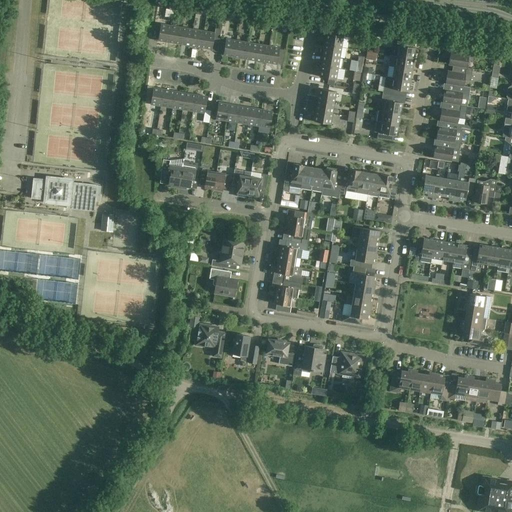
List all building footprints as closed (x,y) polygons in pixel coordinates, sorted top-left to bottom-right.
[(169,42),(172,26),(161,25),(158,40),(169,42)] [(180,44),(182,28),(172,26),(169,42),(180,44)] [(182,28),(180,44),(190,45),(193,30),(182,28)] [(214,34),(203,32),(201,47),(212,49),(213,41),(219,42),(221,29),(215,28),(214,34)] [(327,34),(326,44),(341,47),(343,36),(346,37),(347,31),(336,29),(335,35),(327,34)] [(201,47),(203,32),(193,30),(190,45),(201,47)] [(223,55),(234,57),(237,41),(226,39),(223,55)] [(399,46),(397,57),(413,59),(415,48),(409,47),(410,41),(398,39),(396,45),(399,46)] [(245,58),(247,43),(237,41),(234,57),(245,58)] [(256,60),(258,45),(247,43),(245,58),(256,60)] [(324,55),(339,58),(341,47),(326,44),(324,55)] [(266,62),(269,47),(258,45),(256,60),(266,62)] [(280,48),(269,47),(266,62),(277,64),(280,48)] [(456,66),(466,68),(467,61),(468,62),(469,62),(471,61),(472,61),(473,60),(474,59),(474,58),(476,50),(457,47),(457,48),(458,48),(458,53),(451,52),(449,65),(456,66)] [(367,51),(365,59),(375,61),(377,53),(367,51)] [(339,58),(324,55),(322,66),(337,69),(339,58)] [(395,67),(411,70),(413,59),(397,57),(390,55),(388,66),(395,67)] [(263,71),(276,73),(277,64),(265,62),(263,71)] [(335,79),(337,69),(322,66),(320,77),(335,79)] [(448,71),(446,83),(452,84),(457,85),(463,86),(464,80),(471,81),(473,69),(466,68),(456,66),(455,72),(448,71)] [(393,78),(409,81),(411,70),(395,67),(393,78)] [(354,71),(352,80),(359,81),(361,73),(354,71)] [(383,94),(401,97),(402,91),(408,92),(409,81),(393,78),(385,77),(383,94)] [(444,89),(442,102),(453,104),(460,105),(467,106),(470,90),(475,91),(475,88),(470,87),(463,86),(457,85),(452,84),(451,91),(444,89)] [(150,104),(162,106),(164,90),(153,88),(150,104)] [(318,100),(334,103),(335,92),(320,89),(318,100)] [(164,90),(162,106),(172,107),(175,92),(164,90)] [(183,109),(185,94),(175,92),(172,107),(183,109)] [(193,111),(196,95),(185,94),(183,109),(193,111)] [(378,99),(376,110),(378,110),(384,111),(400,114),(402,103),(400,103),(396,102),(397,96),(383,94),(382,99),(378,99)] [(196,95),(193,111),(205,113),(207,97),(196,95)] [(318,100),(316,111),(332,114),(334,103),(318,100)] [(216,119),(227,120),(229,105),(218,103),(216,119)] [(441,108),(439,121),(450,122),(457,124),(458,118),(464,119),(465,119),(467,106),(460,105),(453,104),(452,110),(441,108)] [(227,120),(237,122),(240,107),(229,105),(227,120)] [(251,108),(240,107),(237,122),(248,124),(251,108)] [(474,108),(467,107),(466,114),(473,115),(474,108)] [(248,124),(259,126),(261,110),(251,108),(248,124)] [(261,110),(259,126),(270,127),(272,112),(261,110)] [(377,116),(376,121),(382,122),(398,125),(400,114),(384,111),(378,110),(377,116)] [(330,124),(332,114),(316,111),(315,122),(330,124)] [(511,118),(511,119),(505,118),(502,136),(511,137),(511,118)] [(376,121),(375,132),(378,133),(377,139),(390,141),(391,135),(396,136),(398,125),(382,122),(376,121)] [(438,127),(436,139),(443,141),(448,141),(454,142),(460,143),(462,130),(463,125),(457,124),(450,122),(450,128),(438,127)] [(459,150),(460,143),(448,141),(446,147),(435,145),(433,158),(451,161),(453,149),(459,150)] [(501,155),(498,173),(505,174),(508,157),(501,155)] [(172,187),(179,188),(183,167),(184,159),(170,161),(164,160),(161,173),(170,174),(169,184),(173,185),(172,187)] [(183,167),(179,188),(186,189),(186,187),(191,188),(192,178),(195,178),(196,169),(197,163),(184,161),(183,167)] [(304,166),(305,166),(293,164),(292,173),(286,172),(283,185),(290,186),(289,187),(300,189),(304,166)] [(315,168),(304,166),(300,189),(311,191),(315,168)] [(325,170),(315,168),(311,191),(321,193),(325,170)] [(234,169),(232,182),(238,183),(236,193),(238,194),(237,196),(246,198),(246,195),(247,195),(250,177),(251,172),(244,171),(234,169)] [(339,194),(341,182),(335,180),(336,171),(325,169),(325,170),(321,193),(322,193),(321,195),(339,198),(339,194)] [(347,183),(341,182),(339,194),(346,195),(346,191),(357,193),(360,171),(361,171),(349,169),(347,183)] [(214,190),(216,173),(201,170),(199,182),(205,183),(204,188),(214,190)] [(357,193),(368,195),(371,173),(361,171),(360,171),(357,193)] [(250,177),(247,195),(249,195),(248,198),(256,200),(257,197),(259,197),(260,191),(265,192),(268,175),(258,173),(251,172),(250,177)] [(232,175),(216,173),(214,190),(223,191),(224,186),(230,187),(232,175)] [(371,173),(368,195),(378,196),(382,175),(381,175),(371,173)] [(382,175),(378,196),(395,199),(397,187),(391,186),(393,176),(381,174),(381,175),(382,175)] [(427,196),(433,197),(436,177),(425,175),(422,192),(428,193),(427,196)] [(444,196),(447,179),(436,177),(433,197),(438,198),(439,195),(444,196)] [(457,181),(454,201),(460,202),(460,199),(466,200),(466,193),(472,194),(475,179),(469,178),(468,182),(457,181)] [(454,201),(457,181),(447,179),(444,196),(449,197),(448,200),(454,201)] [(488,193),(494,194),(494,192),(496,180),(490,179),(489,186),(477,184),(474,202),(486,204),(488,193)] [(101,186),(97,186),(98,185),(78,183),(77,185),(69,184),(70,182),(50,180),(49,184),(37,183),(36,195),(48,196),(47,200),(67,202),(67,200),(75,201),(75,203),(95,205),(96,200),(99,201),(101,186)] [(363,211),(354,209),(352,219),(361,221),(363,211)] [(313,213),(308,213),(291,210),(290,216),(289,216),(287,225),(311,229),(312,220),(313,213)] [(364,219),(392,220),(393,211),(365,210),(364,219)] [(112,231),(113,215),(103,214),(102,230),(112,231)] [(308,244),(311,229),(287,225),(285,234),(292,235),(291,241),(308,244)] [(359,238),(359,239),(376,241),(377,238),(378,238),(380,231),(355,227),(353,228),(353,229),(354,230),(353,237),(359,238)] [(244,241),(224,238),(220,261),(212,259),(211,266),(225,268),(226,262),(240,265),(244,241)] [(431,258),(434,240),(423,238),(422,249),(416,248),(414,260),(430,263),(431,258)] [(359,239),(357,249),(376,252),(377,246),(375,245),(376,241),(359,239)] [(307,251),(308,244),(291,241),(286,240),(285,246),(281,246),(279,255),(296,257),(296,258),(301,259),(302,250),(307,251)] [(445,242),(434,240),(431,258),(442,260),(445,242)] [(456,244),(445,242),(442,260),(453,262),(456,244)] [(456,244),(453,262),(452,267),(469,270),(471,256),(465,255),(467,246),(456,244)] [(472,262),(471,270),(478,271),(479,263),(487,264),(490,246),(479,245),(478,250),(473,249),(471,261),(472,262)] [(501,248),(490,246),(487,264),(498,266),(501,248)] [(511,250),(501,248),(498,266),(497,271),(508,273),(509,268),(511,250)] [(328,250),(320,249),(319,261),(326,262),(328,250)] [(375,259),(376,252),(357,249),(355,260),(351,259),(350,266),(353,266),(360,267),(361,261),(372,263),(373,259),(375,259)] [(338,255),(330,254),(329,262),(336,263),(338,255)] [(279,255),(278,264),(294,267),(296,258),(296,257),(279,255)] [(283,280),(302,283),(303,277),(293,276),(294,267),(278,264),(276,273),(281,274),(280,280),(283,280)] [(355,284),(374,287),(375,280),(374,280),(374,276),(363,274),(364,268),(360,267),(353,266),(352,273),(357,273),(355,284)] [(228,271),(211,268),(209,279),(213,280),(213,284),(214,286),(216,286),(214,293),(234,296),(237,280),(229,279),(228,277),(228,271)] [(327,272),(326,279),(330,280),(334,281),(335,274),(327,272)] [(301,290),(302,283),(283,280),(282,286),(277,285),(275,295),(292,297),(297,298),(299,290),(301,290)] [(374,287),(355,284),(354,295),(371,298),(371,294),(373,294),(374,287)] [(465,299),(465,304),(484,307),(486,296),(469,293),(468,299),(465,299)] [(323,301),(331,302),(332,295),(328,294),(324,294),(323,301)] [(292,297),(275,295),(274,304),(279,305),(278,311),(290,313),(292,297)] [(354,295),(352,305),(371,309),(372,302),(370,301),(371,298),(354,295)] [(352,305),(344,304),(341,321),(359,324),(360,318),(367,319),(368,315),(370,315),(371,309),(352,305)] [(465,304),(464,309),(466,309),(465,315),(482,318),(486,319),(488,319),(489,313),(490,308),(484,307),(465,304)] [(462,320),(461,325),(480,328),(480,329),(484,329),(486,319),(482,318),(465,315),(464,321),(462,320)] [(197,329),(199,317),(191,316),(189,328),(197,329)] [(511,322),(511,323),(505,322),(503,333),(504,333),(511,333),(511,322)] [(225,334),(217,333),(218,327),(200,324),(198,337),(196,336),(195,345),(203,346),(204,345),(214,347),(213,356),(221,357),(225,334)] [(480,328),(461,325),(460,330),(463,331),(462,337),(468,338),(468,343),(486,346),(487,339),(479,337),(480,329),(480,328)] [(511,343),(511,333),(504,333),(503,338),(505,339),(504,349),(511,350),(511,343)] [(250,336),(237,334),(235,342),(234,342),(232,354),(241,355),(240,361),(256,364),(259,347),(248,345),(250,336)] [(294,370),(293,375),(300,376),(301,371),(302,369),(323,372),(325,360),(321,359),(323,349),(320,348),(321,338),(309,336),(308,346),(305,346),(304,351),(297,350),(294,370)] [(289,343),(269,340),(266,354),(280,356),(278,364),(292,366),(294,354),(287,353),(289,343)] [(363,356),(341,352),(340,357),(332,356),(330,372),(342,374),(342,377),(353,379),(353,376),(359,377),(363,356)] [(409,389),(412,369),(408,369),(407,371),(401,370),(400,377),(393,376),(391,390),(398,391),(398,387),(409,389)] [(412,369),(409,389),(420,390),(423,374),(417,373),(417,370),(412,369)] [(423,374),(420,390),(430,392),(434,374),(429,373),(428,375),(423,374)] [(439,374),(434,374),(430,392),(442,394),(441,400),(447,401),(447,398),(449,385),(443,384),(444,378),(438,377),(439,374)] [(466,395),(469,376),(464,375),(464,377),(458,376),(456,383),(450,381),(449,385),(447,398),(455,399),(456,393),(466,395)] [(466,395),(465,400),(476,402),(477,397),(476,397),(479,381),(473,380),(474,377),(469,376),(466,395)] [(479,381),(476,397),(477,397),(476,402),(487,403),(487,399),(490,379),(485,379),(485,382),(479,381)] [(487,399),(498,400),(497,405),(504,406),(507,392),(500,391),(501,384),(495,383),(495,380),(490,379),(487,399)] [(318,393),(318,394),(326,395),(327,389),(314,387),(313,392),(318,393)] [(413,405),(406,403),(405,411),(412,413),(413,405)] [(420,414),(427,415),(428,406),(421,405),(421,410),(420,414)] [(463,412),(461,421),(462,421),(462,422),(473,423),(474,412),(464,411),(464,412),(463,412)] [(473,425),(483,426),(484,418),(474,416),(473,425)] [(501,423),(492,421),(491,428),(500,430),(501,423)] [(478,495),(480,495),(477,511),(510,511),(511,505),(511,485),(499,483),(499,480),(483,477),(482,486),(479,485),(478,487),(477,493),(478,495)] [(454,488),(452,503),(460,504),(463,490),(454,488)]
